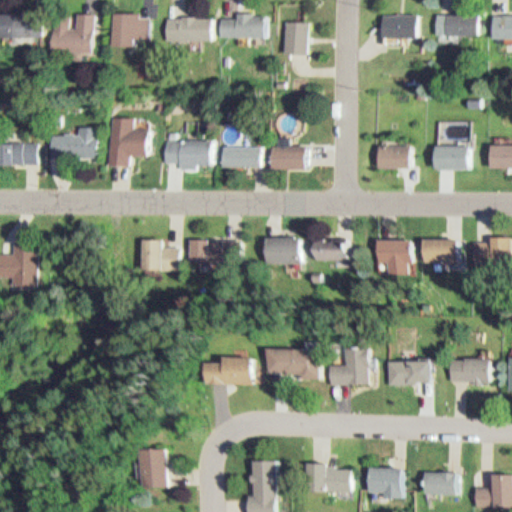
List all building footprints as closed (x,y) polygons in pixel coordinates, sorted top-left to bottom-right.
[(0,7),(39,7),(39,30),(0,30),(0,7)] [(106,7),(106,40),(129,40),(129,33),(142,33),(142,12),(132,12),(132,8),(106,7)] [(217,12),(218,31),(265,30),(265,11),(249,11),(249,7),(233,7),(233,12),(217,12)] [(48,26),(72,26),(71,9),(88,8),(89,50),(49,50),(48,26)] [(383,8),(383,31),(418,31),(417,8),(383,8)] [(437,8),(480,8),(480,30),(436,30),(437,8)] [(495,8),(511,8),(511,33),(495,33),(495,8)] [(209,12),(163,12),(163,37),(209,37),(209,12)] [(285,16),(285,48),(307,48),(306,16),(285,16)] [(109,159),(109,112),(131,112),(131,123),(148,123),(148,148),(129,148),(129,159),(109,159)] [(54,153),(97,152),(96,121),(53,122),(54,153)] [(274,139),(274,161),(309,161),(309,139),(291,139),(291,130),(279,130),(279,139),(274,139)] [(165,133),(214,132),(214,155),(198,155),(198,163),(182,163),(182,156),(165,156),(165,133)] [(492,137),(511,137),(511,163),(492,163),(492,137)] [(38,159),(11,158),(11,161),(0,161),(0,138),(38,139),(38,159)] [(381,138),(381,160),(411,160),(411,138),(381,138)] [(437,139),(437,162),(470,163),(470,139),(437,139)] [(224,140),(224,158),(263,158),(263,140),(224,140)] [(270,230),(270,255),(305,254),(305,230),(270,230)] [(319,230),(319,252),(349,252),(349,230),(319,230)] [(511,231),(494,231),(494,234),(479,234),(478,258),(511,259),(511,231)] [(195,232),(195,255),(246,255),(246,232),(195,232)] [(379,232),(379,265),(412,266),(413,233),(379,232)] [(146,234),(147,265),(186,264),(185,240),(167,240),(167,233),(146,234)] [(425,233),(425,255),(461,255),(461,233),(425,233)] [(0,249),(12,249),(12,237),(37,237),(37,279),(10,278),(10,269),(0,269),(0,249)] [(329,358),(329,379),(366,379),(366,341),(344,341),(344,359),(329,358)] [(269,343),(270,365),(285,365),(285,376),(317,376),(317,342),(269,343)] [(494,350),(466,350),(466,354),(453,354),(453,375),(494,375),(494,350)] [(210,356),(227,357),(227,351),(254,352),(253,381),(209,380),(210,356)] [(384,355),(384,380),(415,380),(415,376),(429,376),(429,351),(417,351),(417,355),(384,355)] [(179,448),(156,448),(156,486),(179,486),(179,448)] [(275,452),(275,511),(246,511),(246,490),(250,490),(250,452),(275,452)] [(301,455),(325,456),(324,461),(351,462),(350,483),(323,482),(323,478),(301,477),(301,455)] [(367,460),(367,481),(367,491),(402,492),(402,483),(402,461),(367,460)] [(172,463),(172,499),(149,499),(149,463),(172,463)] [(425,486),(425,467),(461,467),(461,487),(425,486)] [(479,481),(496,481),(496,467),(511,467),(511,500),(479,500),(479,481)]
